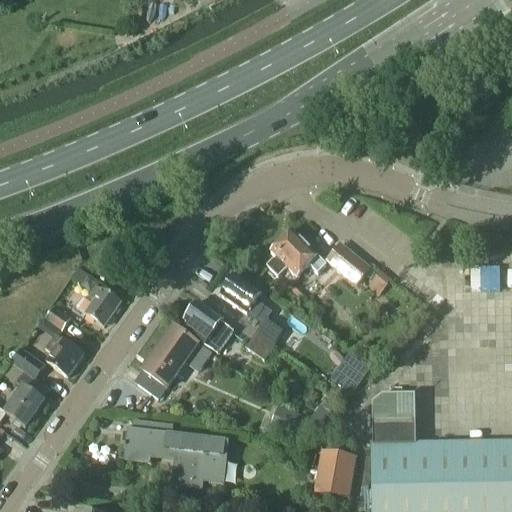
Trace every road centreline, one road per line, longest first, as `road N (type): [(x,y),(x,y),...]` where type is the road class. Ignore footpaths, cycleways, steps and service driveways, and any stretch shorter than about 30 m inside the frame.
road 1 (residential): [(4,511),(152,294),(228,200),(284,175),(339,173),(417,196)]
road 2 (primary): [(0,236),(325,95),(470,0)]
road 3 (primary): [(384,0),(275,63),(85,154),(0,185)]
